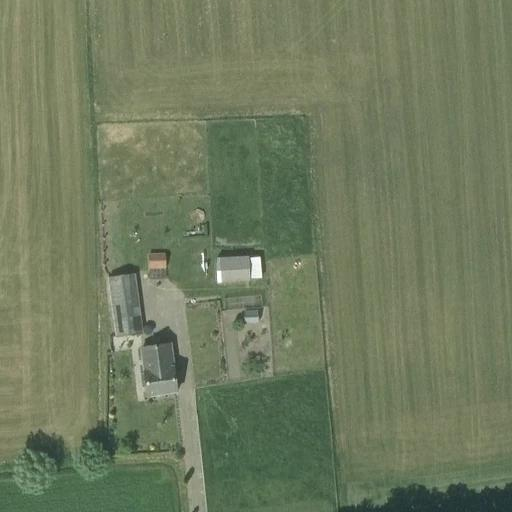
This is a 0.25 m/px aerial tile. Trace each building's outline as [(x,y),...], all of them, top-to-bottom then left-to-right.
[(148,269),(165,269),(165,254),(148,254),(148,269)] [(248,258),(248,256),(215,258),(217,283),(249,282),(249,280),(261,280),(260,258),(248,258)] [(109,293),(137,289),(135,275),(107,278),(109,293)] [(243,311),(244,324),(258,323),(257,311),(243,311)] [(141,319),(113,323),(115,338),(143,334),(141,319)] [(147,397),(176,393),(170,343),(141,347),(143,360),(147,397)]
